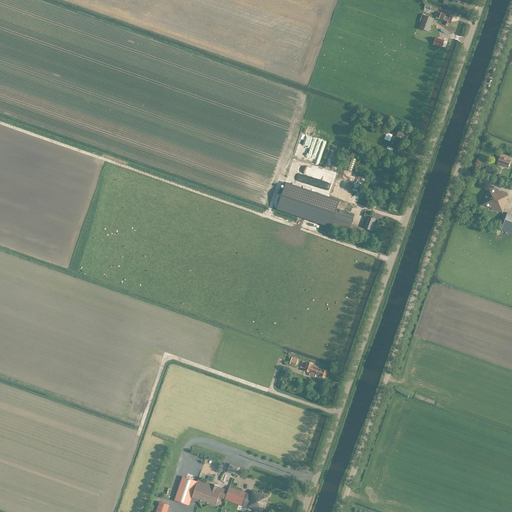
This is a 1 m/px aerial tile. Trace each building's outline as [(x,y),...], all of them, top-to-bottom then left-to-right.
[(445,15),(445,13),(441,12),(438,19),(445,21),(444,24),(447,25),(448,22),(450,23),(452,18),(445,15)] [(419,28),(428,31),(433,18),(421,14),(419,21),(421,22),(419,28)] [(444,41),(435,38),(433,44),(442,47),(444,41)] [(386,136),(392,138),(394,131),(388,129),(386,136)] [(396,136),(405,139),(407,133),(398,130),(396,136)] [(344,169),(352,172),(359,149),(351,147),(347,158),(344,169)] [(497,163),(508,167),(511,156),(501,153),(500,156),(497,163)] [(339,190),(345,175),(340,174),(335,188),(339,190)] [(354,214),(337,208),(339,201),(285,183),(276,208),(348,232),(354,214)] [(506,200),(508,195),(489,188),(483,205),(503,212),(507,200),(506,200)] [(511,212),(508,211),(502,229),(511,232),(511,212)] [(373,218),(374,215),(365,212),(363,216),(366,217),(363,227),(373,231),(375,225),(374,224),(376,219),(373,218)] [(352,232),(361,234),(363,228),(355,225),(352,232)] [(310,371),(309,375),(314,377),(315,374),(325,377),(328,371),(318,367),(318,366),(312,364),(313,363),(307,361),(306,362),(302,361),(300,366),(304,368),(310,371)] [(227,471),(241,476),(244,469),(230,463),(227,471)] [(225,499),(261,511),(263,511),(269,496),(260,493),(260,492),(257,491),(256,491),(252,490),(250,493),(229,486),(228,490),(199,479),(198,481),(183,476),(175,500),(189,505),(191,498),(216,506),(219,496),(225,499)] [(166,511),(169,505),(160,502),(156,511),(166,511)]
